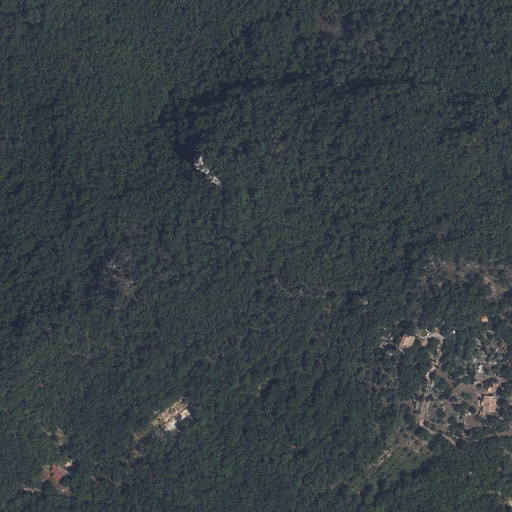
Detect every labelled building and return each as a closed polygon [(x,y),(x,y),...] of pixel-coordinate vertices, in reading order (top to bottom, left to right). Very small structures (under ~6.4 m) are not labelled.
[(409,347),(410,343),(412,343),(413,339),(408,337),(409,334),(403,332),(401,333),(406,335),(406,337),(405,341),(403,344),(403,345),(409,347)] [(406,337),(406,335),(401,333),(400,333),(397,342),(403,344),(405,341),(406,337)] [(385,346),(387,341),(379,338),(378,343),(385,346)] [(498,389),(495,389),(495,386),(486,386),(486,391),(486,395),(486,400),(498,400),(498,389)] [(288,436),(284,432),(276,439),(279,443),(288,436)] [(65,464),(58,459),(59,457),(55,454),(51,461),(55,464),(53,467),(59,472),(62,469),(65,464)] [(67,462),(65,464),(62,469),(65,471),(71,464),(67,462)]
